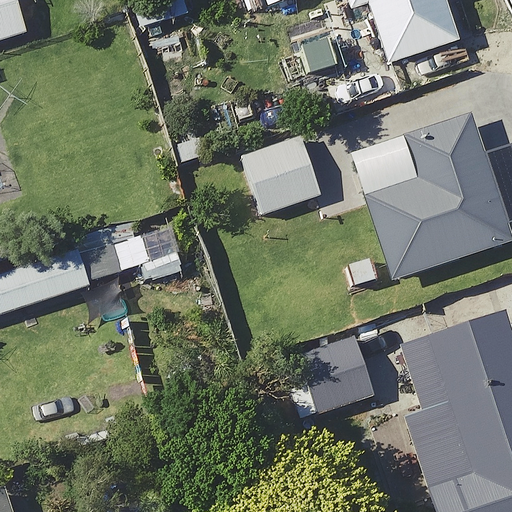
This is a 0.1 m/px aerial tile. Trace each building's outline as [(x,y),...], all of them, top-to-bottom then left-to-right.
[(0,0),(0,48),(32,39),(20,0),(0,0)] [(193,17),(185,0),(139,0),(134,3),(158,55),(182,44),(174,26),(193,17)] [(459,0),(350,0),(357,19),(376,13),(392,69),(464,47),(450,3),(459,0)] [(511,252),(511,229),(477,122),(409,144),(421,183),(368,201),(396,290),(511,252)] [(62,178),(46,126),(8,138),(24,190),(62,178)] [(297,226),(294,216),(328,204),(307,145),(302,133),(246,154),(274,234),(297,226)] [(0,323),(96,293),(84,255),(0,281),(0,323)] [(511,511),(511,368),(495,315),(391,349),(422,442),(401,449),(421,511),(511,511)]
